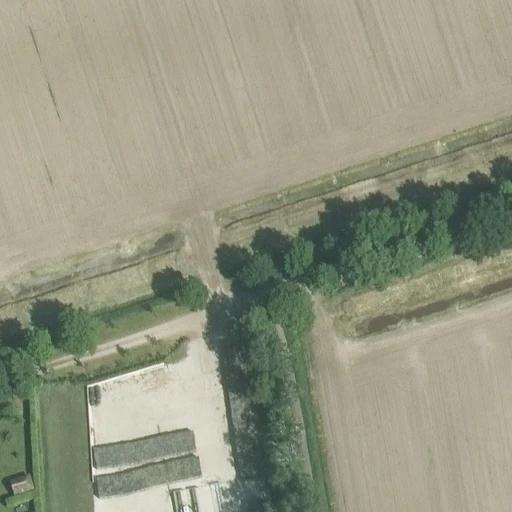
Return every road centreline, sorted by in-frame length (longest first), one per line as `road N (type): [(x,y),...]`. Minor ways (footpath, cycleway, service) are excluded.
road 1 (unclassified): [(0,371),(511,215)]
road 2 (track): [(270,511),(232,303)]
